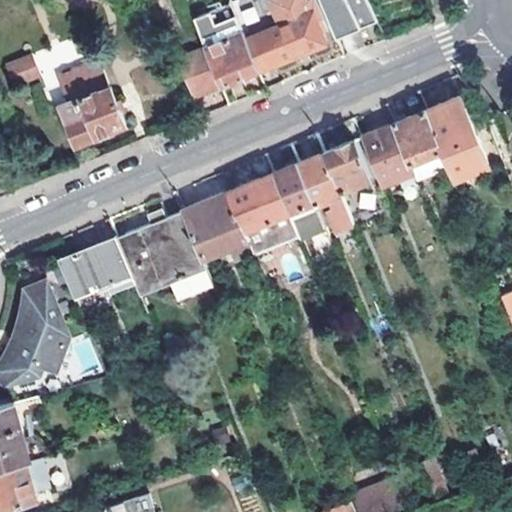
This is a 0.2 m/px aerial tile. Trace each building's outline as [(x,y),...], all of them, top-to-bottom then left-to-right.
[(281,27),(252,38),(263,67),(280,61),(281,62),(328,44),(323,33),(328,31),(316,0),(309,3),(307,0),(269,0),(279,22),(281,27)] [(259,0),(270,25),(279,22),(269,0),(259,0)] [(322,0),(339,39),(361,30),(358,23),(377,15),(369,0),(322,0)] [(207,48),(222,86),(259,71),(259,69),(247,41),(244,33),(222,42),(211,12),(195,19),(207,48)] [(358,23),(361,30),(381,22),(377,15),(358,23)] [(247,41),(259,69),(263,67),(252,38),(247,41)] [(194,97),(222,86),(207,48),(179,60),(194,97)] [(4,63),(12,87),(39,77),(31,53),(4,63)] [(103,90),(113,86),(109,73),(90,82),(95,91),(102,88),(103,90)] [(102,88),(95,91),(61,105),(77,146),(119,129),(118,127),(129,123),(113,86),(103,90),(102,88)] [(462,96),(428,110),(444,148),(456,178),(489,164),(462,96)] [(395,123),(411,162),(444,148),(428,110),(395,123)] [(415,171),(411,162),(395,123),(389,126),(362,137),(382,185),(415,171)] [(355,140),(325,152),(341,191),(371,178),(355,140)] [(325,152),(299,163),(316,202),(317,205),(332,199),(335,207),(330,209),(337,228),(353,222),(341,191),(325,152)] [(299,163),(274,173),(290,212),(316,202),(299,163)] [(274,173),(229,192),(245,231),(250,243),(254,254),(300,235),(294,221),(290,212),(274,173)] [(229,192),(185,210),(205,261),(250,243),(245,231),(229,192)] [(137,284),(138,288),(168,276),(171,285),(209,270),(205,261),(185,210),(118,238),(137,284)] [(60,258),(76,297),(108,285),(112,294),(137,284),(118,238),(117,236),(60,258)] [(168,276),(138,288),(142,296),(171,285),(168,276)] [(0,376),(6,385),(10,399),(58,387),(53,370),(57,369),(71,336),(48,281),(27,289),(26,300),(25,311),(22,322),(19,333),(14,343),(9,353),(3,362),(0,365),(0,376)] [(0,406),(0,468),(32,460),(17,402),(0,406)] [(467,453),(474,471),(487,466),(480,448),(467,453)] [(436,457),(423,462),(439,500),(452,495),(436,457)] [(47,482),(41,458),(32,460),(0,468),(0,508),(38,498),(35,486),(47,482)] [(356,500),(361,511),(403,511),(412,509),(401,482),(356,500)] [(156,511),(151,493),(125,501),(128,511),(156,511)] [(359,511),(354,500),(326,511),(359,511)]
